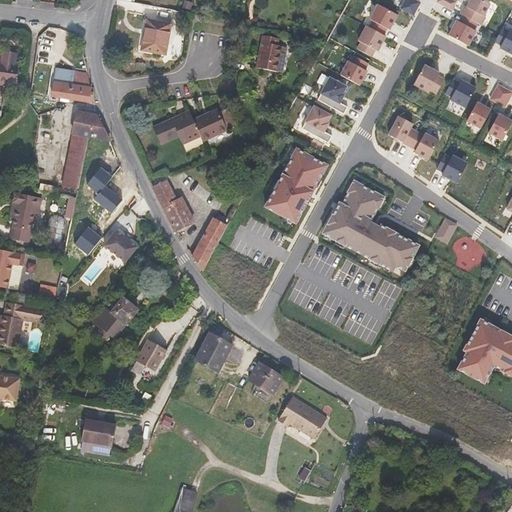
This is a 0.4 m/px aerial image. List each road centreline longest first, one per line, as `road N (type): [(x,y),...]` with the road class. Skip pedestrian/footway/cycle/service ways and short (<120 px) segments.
road 1 (residential): [(105,96),(183,259),(218,306),(252,333)]
road 2 (residential): [(358,142),(252,333)]
road 3 (residential): [(358,142),(511,255)]
road 4 (residential): [(367,408),(468,451),(511,480)]
road 5 (residential): [(252,333),(367,408)]
road 6 (residential): [(105,96),(202,73),(209,42)]
road 7 (residential): [(420,34),(358,142)]
